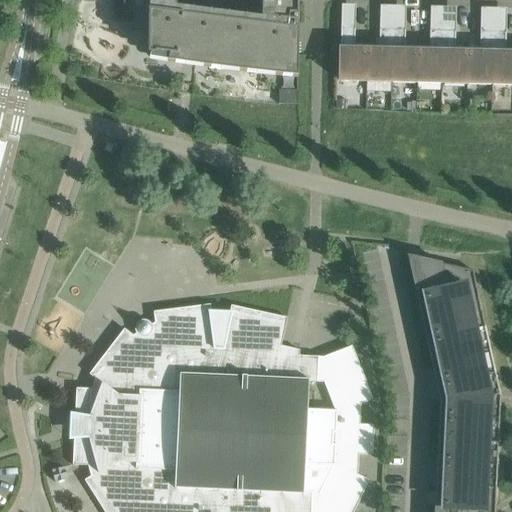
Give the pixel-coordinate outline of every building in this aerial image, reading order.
[(148,0),(148,55),(169,58),(168,63),(186,66),(221,70),(257,75),(298,79),(298,30),(294,30),(295,24),(298,24),(298,4),(294,4),(293,0),(148,0)] [(366,82),(367,46),(354,45),(355,30),(341,29),(340,82),(366,82)] [(391,83),(392,31),(380,30),(379,46),(367,46),(366,82),(391,83)] [(417,84),(417,47),(405,46),(405,31),(392,31),(391,83),(417,84)] [(442,84),(443,32),(430,31),(430,47),(417,47),(417,84),(442,84)] [(467,85),(468,48),(455,48),(456,32),(443,32),(442,84),(467,85)] [(492,85),(493,33),(480,33),(480,48),(468,48),(467,85),(492,85)] [(511,85),(511,48),(506,49),(506,33),(493,33),(492,85),(511,85)] [(297,105),(297,91),(279,91),(279,105),(297,105)] [(473,272),(460,269),(408,257),(434,374),(442,372),(440,401),(438,458),(439,458),(443,481),(437,480),(435,511),(495,511),(500,396),(473,272)] [(370,400),(350,346),(323,358),(298,357),(298,351),(281,347),(287,319),(231,306),(230,314),(211,313),(210,305),(154,313),(155,324),(152,326),(151,324),(149,323),(148,323),(146,322),(145,322),(144,322),(142,322),(140,323),(139,324),(138,325),(137,326),(136,328),(136,330),(136,331),(136,332),(136,333),(136,335),(133,336),(124,330),(89,375),(95,379),(91,390),(76,389),(75,419),(80,419),(79,436),(74,436),(73,466),(88,466),(91,477),(85,481),(104,511),(352,511),(368,481),(356,475),(356,455),(371,455),(372,426),(357,425),(358,405),(370,400)] [(67,480),(64,468),(52,471),(55,484),(67,480)]
